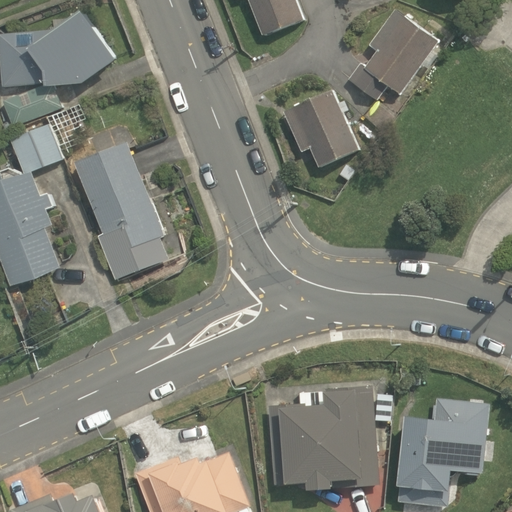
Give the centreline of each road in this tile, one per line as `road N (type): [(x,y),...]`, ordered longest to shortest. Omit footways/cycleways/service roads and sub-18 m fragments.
road 1 (tertiary): [(287,272),(261,307),(227,328),(0,434)]
road 2 (tertiary): [(170,0),(255,219),(287,272)]
road 3 (tertiary): [(511,321),(418,296),(331,290),(287,272)]
